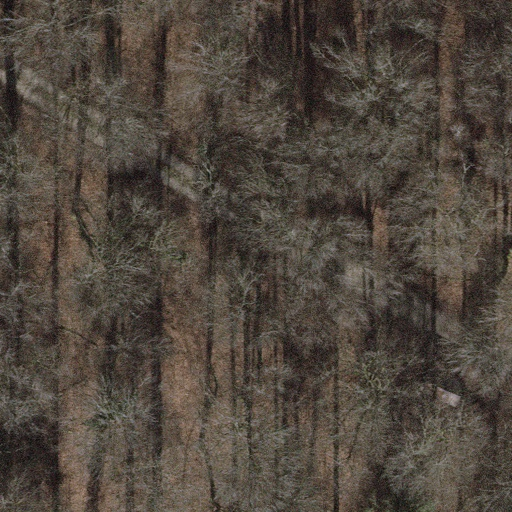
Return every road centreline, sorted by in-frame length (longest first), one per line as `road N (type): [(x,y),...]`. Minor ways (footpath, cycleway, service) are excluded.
road 1 (track): [(419,343),(0,67)]
road 2 (track): [(511,380),(419,343),(248,0)]
